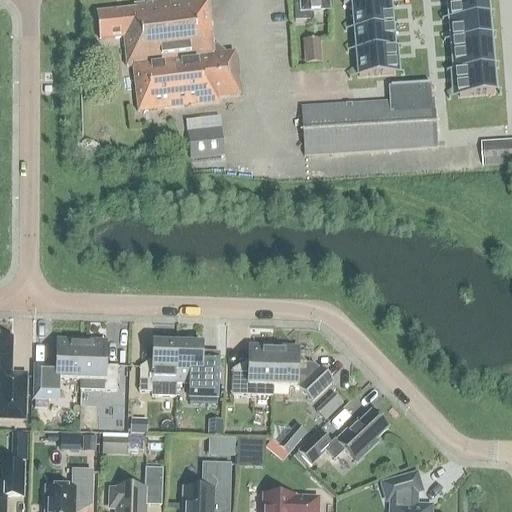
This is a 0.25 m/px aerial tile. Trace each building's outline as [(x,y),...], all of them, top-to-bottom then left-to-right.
[(132,67),(136,113),(217,104),(216,99),(238,96),(233,54),(224,55),(224,53),(215,46),(211,46),(206,0),(186,0),(134,6),(134,10),(96,14),(99,41),(122,38),(126,68),(132,67)] [(299,0),(300,10),(294,10),(294,23),(312,22),(312,12),(327,11),(326,0),(299,0)] [(363,0),(364,5),(359,5),(365,76),(402,72),(394,1),(399,0),(363,0)] [(451,0),(462,100),(496,97),(486,0),(451,0)] [(302,42),(304,65),(322,63),(320,40),(302,42)] [(303,157),(435,148),(432,100),(430,101),(429,86),(389,88),(390,103),(300,109),(303,157)] [(186,133),(189,160),(223,157),(220,129),(186,133)] [(511,141),(480,144),(481,168),(511,166),(511,141)] [(11,340),(0,339),(0,420),(24,422),(25,376),(10,375),(11,340)] [(57,381),(79,382),(81,342),(56,341),(55,368),(34,368),(33,401),(34,401),(47,401),(57,401),(57,381)] [(105,343),(81,342),(79,382),(79,392),(116,393),(116,368),(104,367),(105,343)] [(150,398),(175,399),(175,385),(176,345),(152,344),(151,369),(139,369),(138,394),(150,394),(150,398)] [(201,354),(201,346),(176,345),(175,385),(189,385),(188,399),(216,399),(218,355),(201,354)] [(272,388),(271,388),(272,348),(248,348),(247,372),(231,371),(230,396),(247,397),(272,398),(272,388)] [(296,366),(297,349),(272,348),(271,388),(272,388),(295,389),(296,387),(299,387),(298,389),(311,403),(332,384),(318,370),(317,371),(312,367),(296,366)] [(336,394),(319,410),(327,420),(345,404),(336,394)] [(47,401),(34,401),(34,410),(47,410),(47,401)] [(355,465),(377,443),(375,441),(387,430),(371,413),(359,424),(357,422),(331,446),(332,448),(326,454),(334,462),(344,453),(355,465)] [(210,438),(220,438),(221,422),(211,422),(210,438)] [(81,423),(80,433),(96,433),(97,423),(81,423)] [(130,426),(130,436),(142,436),(146,436),(146,426),(130,426)] [(278,448),(288,455),(289,456),(302,441),(291,432),(278,448)] [(297,454),(309,467),(310,469),(326,454),(332,448),(331,446),(318,433),(297,453),(297,454)] [(95,454),(96,439),(82,439),(82,454),(95,454)] [(101,451),(125,452),(126,440),(102,439),(101,451)] [(240,468),(266,466),(265,439),(239,440),(240,468)] [(221,457),(233,458),(234,442),(222,441),(221,457)] [(25,451),(13,450),(13,462),(25,463),(25,451)] [(0,511),(4,511),(5,498),(22,499),(23,467),(0,465),(0,511)] [(181,511),(211,511),(212,498),(228,499),(229,467),(202,466),(201,492),(182,491),(181,511)] [(108,508),(111,510),(115,510),(114,511),(143,511),(144,507),(160,507),(161,471),(145,471),(144,491),(115,490),(115,492),(112,492),(109,495),(108,508)] [(88,507),(90,507),(91,473),(71,473),(71,491),(44,490),(43,511),(73,511),(74,507),(74,505),(88,505),(88,507)] [(429,511),(430,509),(415,508),(415,495),(420,493),(415,476),(381,486),(386,503),(390,502),(389,511),(429,511)] [(261,511),(316,511),(317,501),(293,500),(293,499),(262,497),(261,511)]
